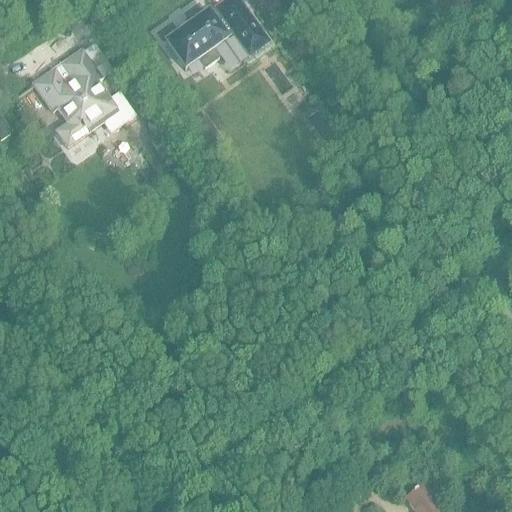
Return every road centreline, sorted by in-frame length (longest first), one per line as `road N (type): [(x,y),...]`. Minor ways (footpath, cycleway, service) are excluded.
road 1 (residential): [(158,511),(511,263)]
road 2 (residential): [(76,511),(0,401)]
